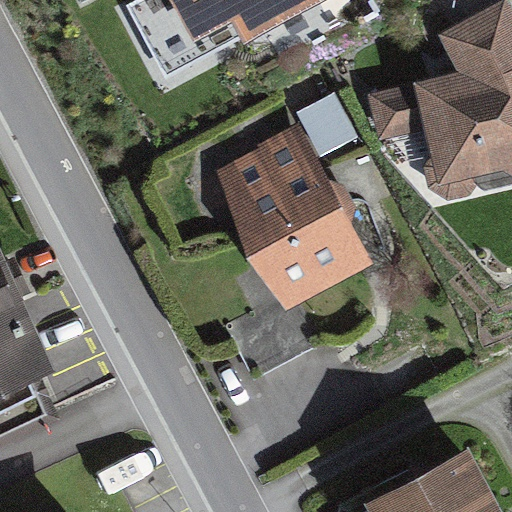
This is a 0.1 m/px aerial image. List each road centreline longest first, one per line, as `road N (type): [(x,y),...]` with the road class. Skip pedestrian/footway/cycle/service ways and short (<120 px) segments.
road 1 (residential): [(235,511),(0,72)]
road 2 (trunk): [(511,160),(302,511)]
